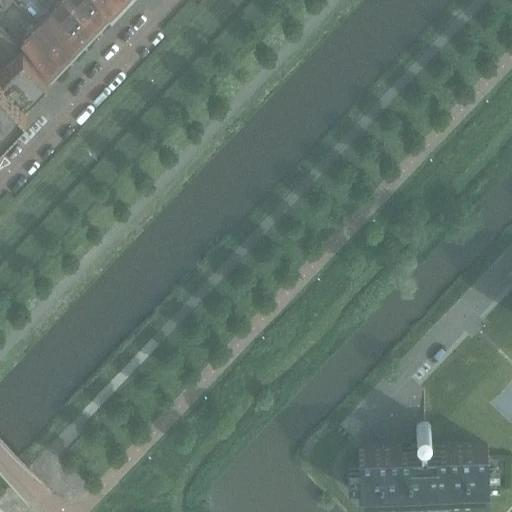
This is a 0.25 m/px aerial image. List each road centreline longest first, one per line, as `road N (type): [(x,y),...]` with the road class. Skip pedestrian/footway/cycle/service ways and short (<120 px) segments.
road 1 (residential): [(0,184),(167,10)]
road 2 (residential): [(350,432),(511,260)]
